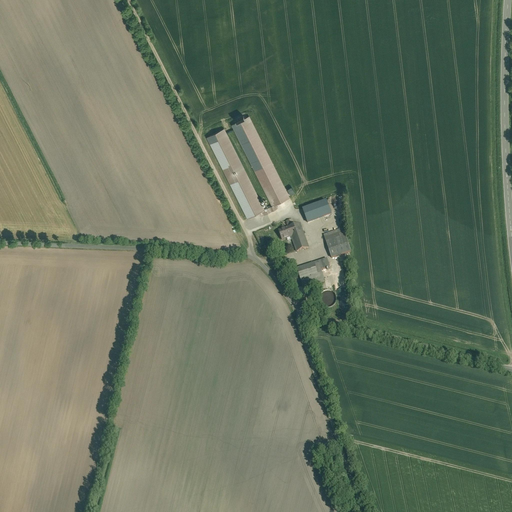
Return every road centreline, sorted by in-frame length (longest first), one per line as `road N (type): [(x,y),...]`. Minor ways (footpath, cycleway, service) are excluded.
road 1 (unclassified): [(128,0),(249,239),(250,256)]
road 2 (unclassified): [(250,256),(0,242)]
road 3 (secondary): [(507,0),(511,240)]
road 4 (unclassified): [(511,369),(299,310)]
road 5 (unclassified): [(299,310),(363,511)]
